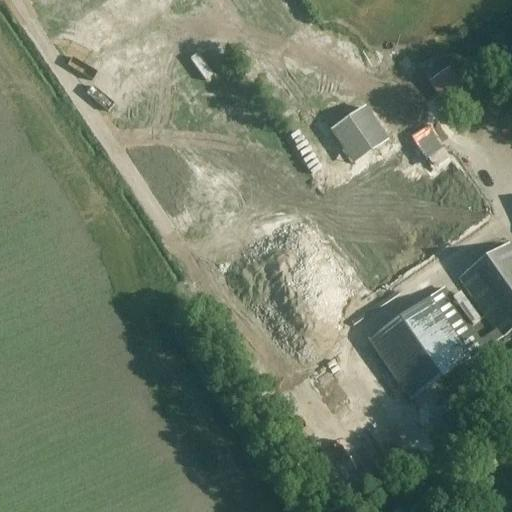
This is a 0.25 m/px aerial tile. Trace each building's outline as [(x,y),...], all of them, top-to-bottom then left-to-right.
[(99,0),(81,12),(87,22),(111,6),(106,0),(99,0)] [(131,0),(139,13),(163,0),(131,0)] [(114,6),(86,34),(100,49),(129,21),(114,6)] [(498,36),(486,41),(491,52),(503,48),(498,36)] [(395,71),(403,67),(415,91),(426,85),(404,43),(385,52),(395,71)] [(380,121),(416,97),(399,72),(363,96),(380,121)] [(466,98),(449,72),(431,85),(449,110),(466,98)] [(216,83),(156,121),(169,141),(229,102),(216,83)] [(324,134),(344,166),(380,144),(360,111),(324,134)] [(303,179),(274,137),(258,148),(246,130),(254,125),(246,114),(234,122),(242,133),(228,143),(220,132),(192,152),(247,230),(240,234),(243,239),(256,231),(247,219),(303,179)] [(150,153),(167,141),(153,120),(136,132),(150,153)] [(351,179),(306,204),(334,254),(468,179),(445,182),(443,169),(439,169),(437,152),(426,153),(410,162),(401,163),(389,170),(383,171),(372,177),(351,179)] [(459,182),(340,257),(363,292),(481,217),(459,182)] [(453,378),(511,334),(511,248),(509,244),(460,280),(495,329),(480,340),(472,329),(481,323),(460,295),(452,301),(445,291),(409,318),(453,378)] [(235,321),(258,354),(278,339),(255,307),(235,321)] [(373,438),(395,424),(390,416),(368,430),(373,438)]
